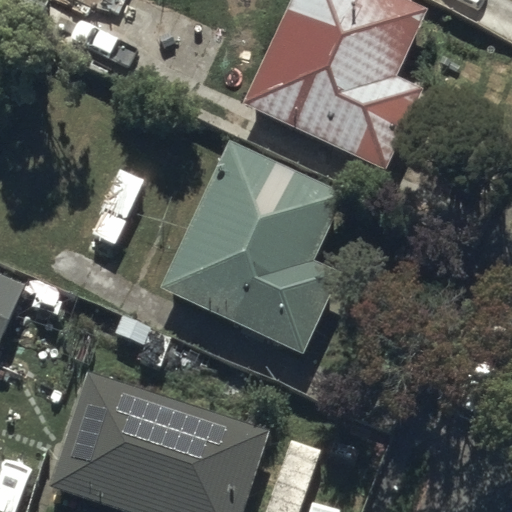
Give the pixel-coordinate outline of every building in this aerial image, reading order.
[(62,0),(100,18),(108,0),(62,0)] [(395,0),(295,0),(246,105),(390,174),(428,94),(399,80),(429,16),(395,0)] [(347,196),(228,143),(161,291),(307,357),(342,279),(315,267),(347,196)] [(0,276),(0,355),(8,337),(28,346),(49,297),(0,276)] [(84,310),(71,342),(125,365),(139,334),(84,310)] [(226,359),(170,339),(158,369),(215,389),(226,359)] [(90,376),(52,490),(116,511),(246,511),(272,437),(90,376)]
